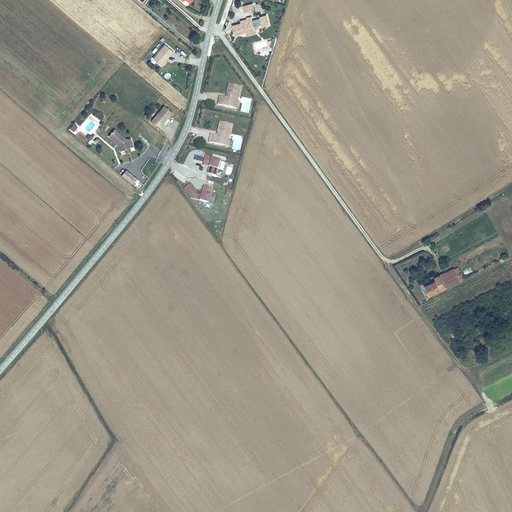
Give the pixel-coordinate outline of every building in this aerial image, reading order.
[(250,5),(241,8),(242,14),(251,12),(250,5)] [(263,27),(270,25),(267,15),(260,17),(263,27)] [(245,18),(239,19),(240,22),(231,24),(234,34),(245,30),(253,28),(250,16),(245,18)] [(164,46),(152,60),(160,67),(164,62),(169,56),(170,56),(173,53),(164,46)] [(217,104),(233,108),(234,100),(236,101),(240,87),(228,84),(227,89),(228,89),(226,97),(218,95),(217,104)] [(162,125),(172,113),(164,107),(151,122),(160,130),(163,126),(162,125)] [(79,129),(89,137),(99,123),(90,115),(79,129)] [(207,141),(224,145),(225,138),(227,138),(231,124),(219,121),(217,126),(219,127),(217,135),(209,133),(207,141)] [(74,123),(69,130),(73,132),(76,129),(78,130),(80,127),(74,123)] [(114,130),(108,137),(115,143),(117,142),(118,143),(121,151),(124,150),(129,148),(133,147),(130,139),(126,140),(114,130)] [(93,141),(91,139),(88,142),(92,147),(99,140),(97,138),(93,141)] [(219,159),(204,155),(202,164),(207,165),(207,163),(209,164),(209,165),(207,172),(216,174),(219,159)] [(175,172),(173,176),(185,182),(187,178),(175,172)] [(135,179),(129,173),(125,178),(131,184),(135,179)] [(213,186),(204,184),(202,191),(202,192),(201,192),(201,190),(196,189),(194,198),(209,201),(213,186)] [(466,275),(473,271),(470,266),(463,270),(466,275)] [(423,287),(427,296),(458,281),(452,268),(437,276),(439,279),(423,287)]
